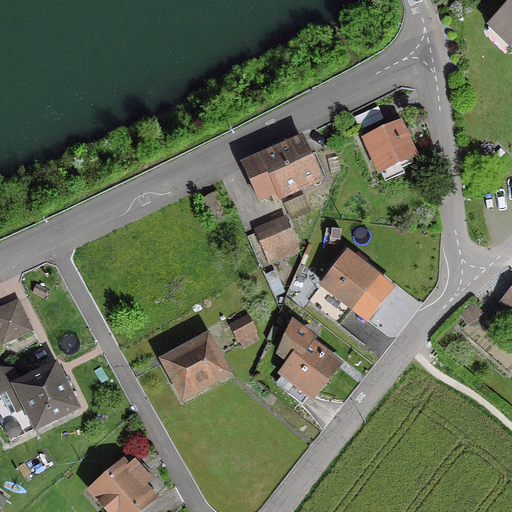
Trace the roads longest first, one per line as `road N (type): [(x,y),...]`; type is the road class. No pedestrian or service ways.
road 1 (residential): [(424,50),(444,151),(452,280),(275,511)]
road 2 (residential): [(424,50),(0,258)]
